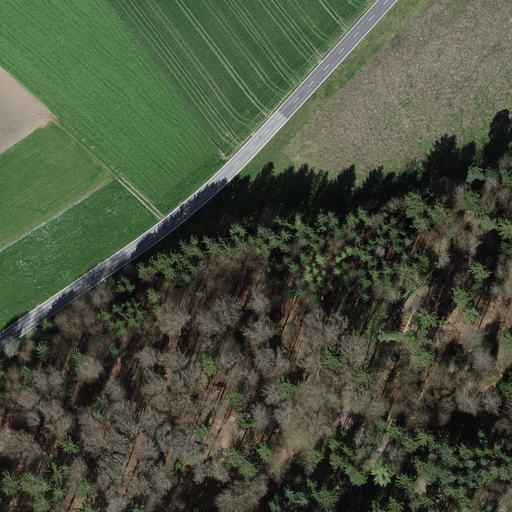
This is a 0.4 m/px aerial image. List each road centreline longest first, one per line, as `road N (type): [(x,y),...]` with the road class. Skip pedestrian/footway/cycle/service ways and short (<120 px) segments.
road 1 (secondary): [(0,342),(219,180),(387,0)]
road 2 (track): [(511,217),(388,317),(337,401)]
road 3 (track): [(450,511),(337,401)]
road 4 (track): [(337,401),(265,501)]
